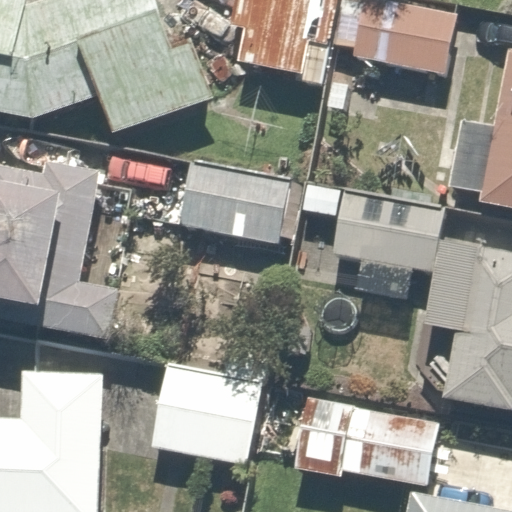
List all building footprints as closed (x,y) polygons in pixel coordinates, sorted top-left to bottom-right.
[(0,0),(0,117),(35,124),(94,105),(109,140),(210,104),(195,46),(178,52),(160,0),(0,0)] [(234,0),(230,30),(247,32),(241,73),(330,85),(341,0),(234,0)] [(453,0),(361,0),(355,64),(447,72),(453,0)] [(511,57),(506,57),(485,212),(511,215),(511,57)] [(288,183),(187,166),(177,228),(278,245),(288,183)] [(0,308),(23,312),(20,330),(100,344),(103,326),(108,327),(114,292),(56,281),(72,188),(0,175),(0,308)] [(440,209),(342,193),(332,257),(430,273),(440,209)] [(511,248),(440,240),(428,328),(452,331),(443,400),(511,408),(511,248)] [(266,350),(234,345),(226,388),(202,384),(205,368),(163,361),(148,451),(245,468),(266,350)] [(98,511),(105,383),(20,379),(18,424),(0,423),(0,511),(98,511)] [(347,401),(273,388),(259,464),(333,478),(347,401)] [(428,487),(440,430),(358,413),(346,471),(428,487)] [(405,511),(511,511),(409,495),(405,511)]
